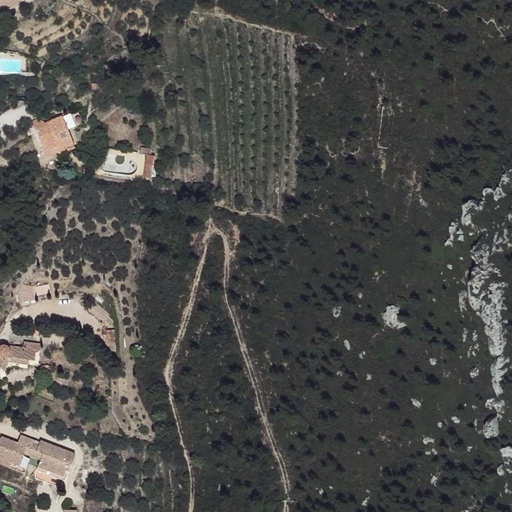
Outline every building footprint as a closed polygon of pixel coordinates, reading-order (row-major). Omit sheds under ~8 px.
[(0,0),(0,5),(3,8),(7,11),(15,0),(0,0)] [(78,112),(70,117),(74,127),(84,123),(78,112)] [(31,128),(38,150),(55,144),(57,149),(69,143),(59,113),(46,118),(48,124),(41,126),(31,128)] [(54,150),(55,154),(71,147),(69,143),(57,149),(54,150)] [(38,150),(41,155),(54,150),(57,149),(55,144),(38,150)] [(152,156),(146,180),(156,182),(161,158),(157,157),(159,149),(146,146),(145,155),(152,156)] [(14,291),(16,303),(33,298),(32,287),(14,291)] [(87,309),(105,324),(112,316),(94,301),(87,309)] [(27,324),(28,335),(35,334),(35,324),(27,324)] [(107,345),(115,345),(113,330),(106,330),(107,345)] [(3,343),(0,349),(0,375),(3,368),(11,349),(34,348),(39,348),(39,334),(35,334),(28,335),(13,336),(7,338),(3,343)] [(11,349),(3,368),(9,371),(16,356),(34,356),(34,348),(11,349)] [(25,434),(21,446),(27,448),(32,451),(37,439),(25,434)] [(3,439),(0,445),(0,458),(13,464),(14,460),(22,464),(27,448),(21,446),(3,439)] [(41,463),(38,471),(66,484),(79,456),(47,441),(46,444),(37,439),(32,451),(44,455),(46,455),(44,464),(41,463)] [(0,458),(0,465),(25,477),(32,460),(28,457),(32,451),(27,448),(22,464),(14,460),(13,464),(0,458)] [(32,451),(28,457),(32,460),(38,462),(44,455),(32,451)]
